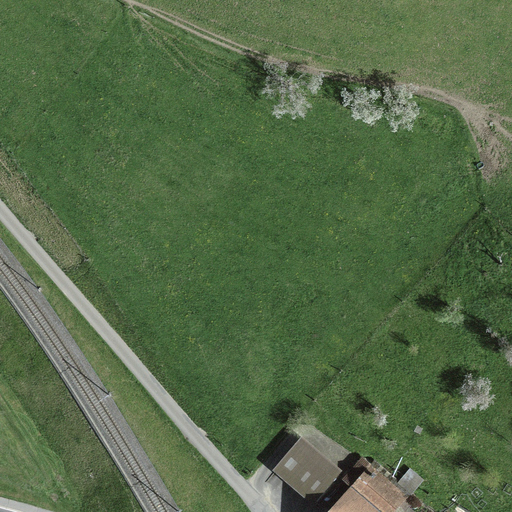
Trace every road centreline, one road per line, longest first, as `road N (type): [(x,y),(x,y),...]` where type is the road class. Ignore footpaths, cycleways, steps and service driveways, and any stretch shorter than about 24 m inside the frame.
road 1 (unclassified): [(0,209),(263,511)]
road 2 (track): [(473,105),(279,63),(127,0)]
